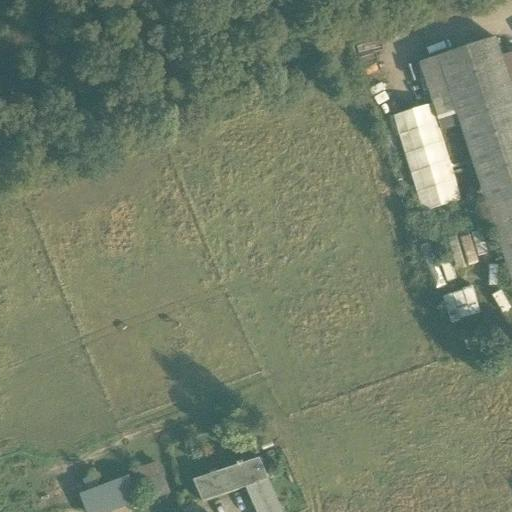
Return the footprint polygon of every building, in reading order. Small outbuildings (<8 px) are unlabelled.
[(494,39),(437,58),(460,126),(511,282),(511,92),(501,58),(494,39)] [(511,54),(501,58),(511,92),(511,54)] [(442,132),(460,126),(437,58),(419,64),(442,132)] [(202,502),(245,488),(268,480),(259,459),(193,481),(202,502)] [(143,483),(162,476),(157,464),(139,471),(143,483)] [(149,502),(168,495),(162,476),(143,483),(142,484),(149,502)] [(128,479),(80,496),(86,511),(95,511),(135,498),(128,479)] [(245,488),(255,511),(281,511),(268,480),(245,488)] [(114,511),(137,504),(135,498),(95,511),(114,511)]
